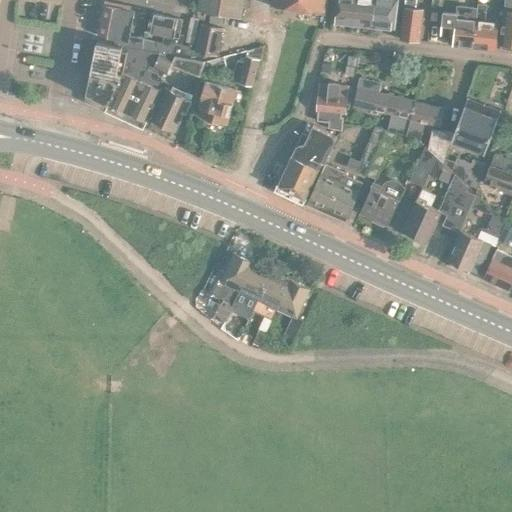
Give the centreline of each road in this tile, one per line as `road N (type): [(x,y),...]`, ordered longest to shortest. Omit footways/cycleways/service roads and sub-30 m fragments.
road 1 (residential): [(240,208),(271,141),(301,110),(321,40),(511,60)]
road 2 (secondary): [(511,328),(240,208)]
road 3 (secondary): [(240,208),(42,144)]
road 4 (residential): [(42,144),(72,0)]
